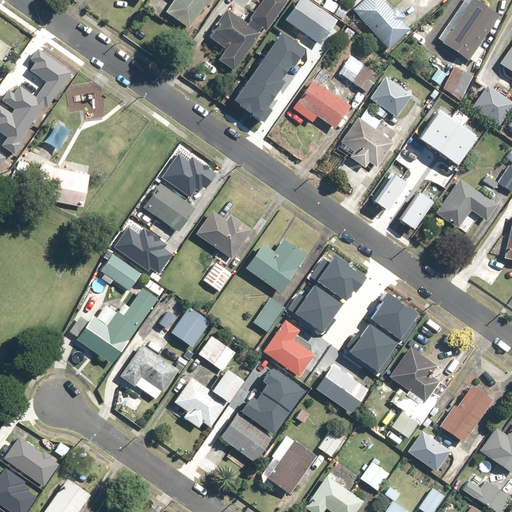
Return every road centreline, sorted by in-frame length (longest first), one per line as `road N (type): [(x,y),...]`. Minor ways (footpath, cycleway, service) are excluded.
road 1 (residential): [(25,0),(511,340)]
road 2 (residential): [(56,398),(223,511)]
